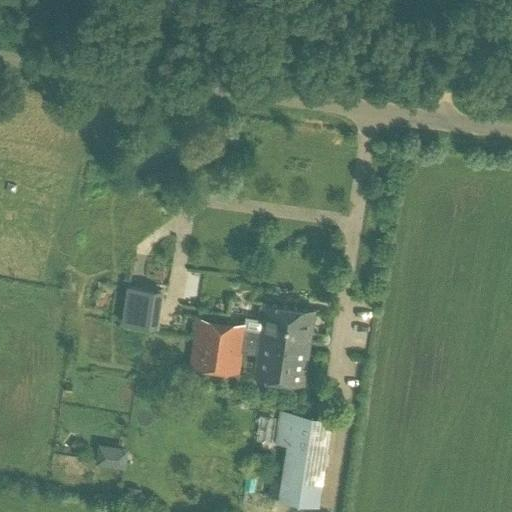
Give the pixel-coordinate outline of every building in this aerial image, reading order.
[(143,300),(144,288),(128,285),(123,321),(156,326),(159,302),(143,300)] [(167,297),(165,320),(177,321),(178,298),(167,297)] [(236,334),(263,338),(308,345),(313,310),(268,303),(267,306),(263,306),(261,319),(265,320),(264,333),(258,332),(258,329),(244,327),(245,322),(199,316),(196,339),(235,344),(236,334)] [(308,345),(263,338),(236,334),(235,344),(196,339),(192,366),(238,372),(241,351),(260,354),(257,375),(303,382),(308,345)] [(143,371),(122,368),(118,399),(139,402),(143,371)] [(279,410),(275,441),(274,443),(286,445),(278,501),(319,507),(333,418),(279,410)] [(217,479),(217,498),(254,498),(254,479),(217,479)] [(140,489),(128,487),(126,497),(138,499),(140,489)]
